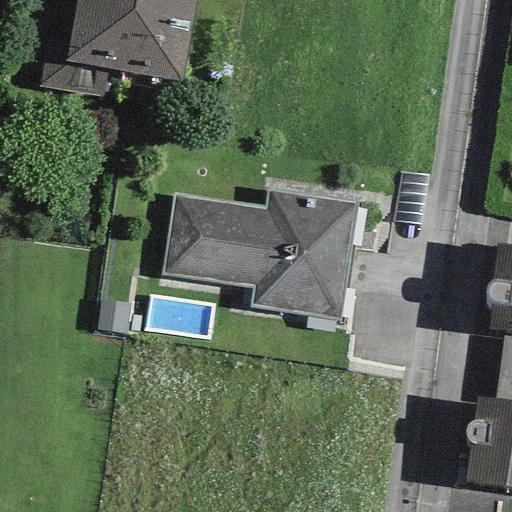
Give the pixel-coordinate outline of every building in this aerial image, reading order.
[(179,82),(194,0),(76,0),(69,44),(47,40),(39,87),(102,98),(108,69),(179,82)] [(420,227),(428,176),(400,172),(392,222),(420,227)] [(250,307),(339,319),(356,201),(266,189),(264,205),(172,192),(161,275),(253,288),(250,307)] [(511,245),(496,244),(491,282),(488,284),(486,286),(485,291),(486,297),(489,300),(485,332),(504,334),(511,334),(511,245)] [(511,402),(511,334),(504,334),(495,400),(511,402)] [(511,491),(511,402),(495,400),(475,397),(472,422),(468,424),(464,429),(464,435),(466,439),(469,442),(463,485),(511,491)]
